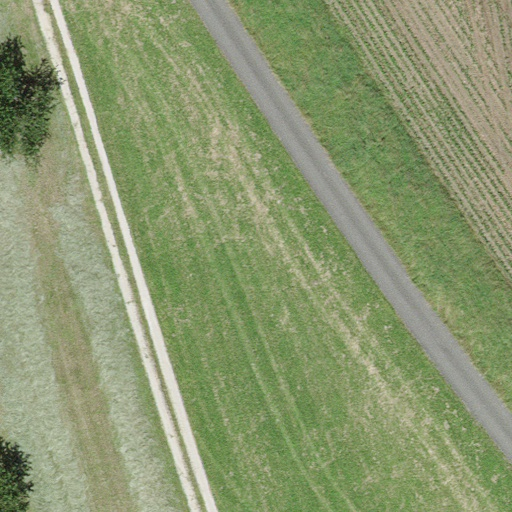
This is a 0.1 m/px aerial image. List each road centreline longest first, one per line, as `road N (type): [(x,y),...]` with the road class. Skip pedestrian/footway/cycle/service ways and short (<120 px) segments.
road 1 (track): [(195,0),(511,447)]
road 2 (track): [(37,0),(199,511)]
